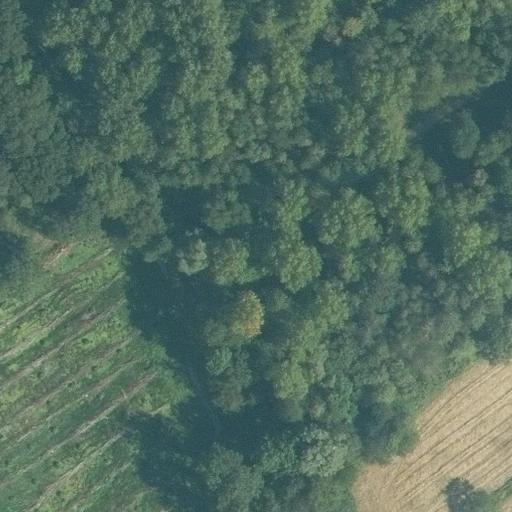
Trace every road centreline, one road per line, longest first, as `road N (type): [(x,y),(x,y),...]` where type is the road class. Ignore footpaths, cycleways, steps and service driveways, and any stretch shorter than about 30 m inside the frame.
road 1 (track): [(24,0),(181,269)]
road 2 (track): [(181,269),(322,511)]
